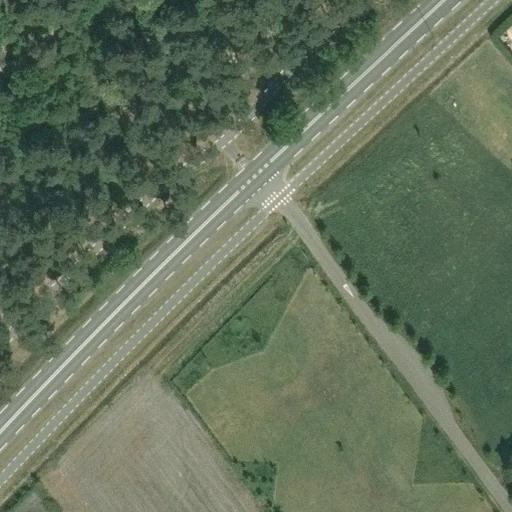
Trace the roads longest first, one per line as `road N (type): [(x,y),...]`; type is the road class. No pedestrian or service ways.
road 1 (unclassified): [(258,179),(511,511)]
road 2 (primary): [(0,433),(258,179)]
road 3 (primary): [(258,179),(447,0)]
